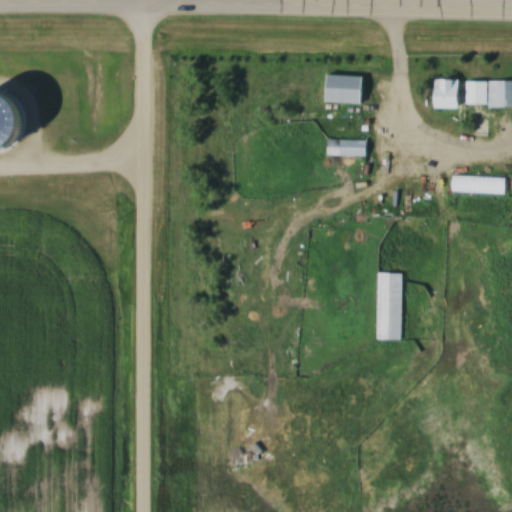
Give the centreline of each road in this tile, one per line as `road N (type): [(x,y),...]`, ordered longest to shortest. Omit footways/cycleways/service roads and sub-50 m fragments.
road 1 (secondary): [(0,5),(511,14)]
road 2 (track): [(143,511),(140,0)]
